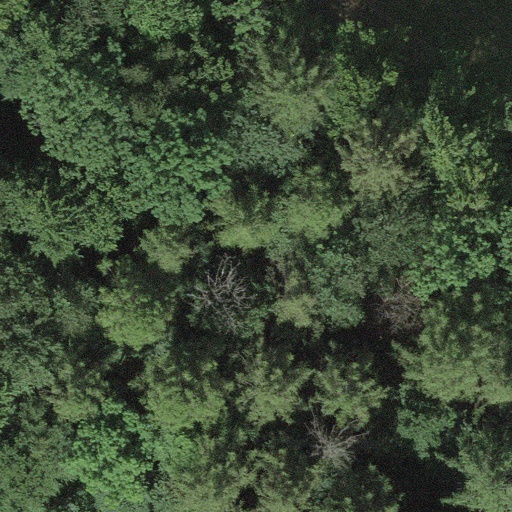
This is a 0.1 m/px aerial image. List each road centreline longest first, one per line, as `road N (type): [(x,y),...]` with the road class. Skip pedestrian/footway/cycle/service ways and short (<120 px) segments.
road 1 (track): [(511,414),(0,66)]
road 2 (track): [(511,129),(325,0)]
road 3 (track): [(162,511),(0,413)]
